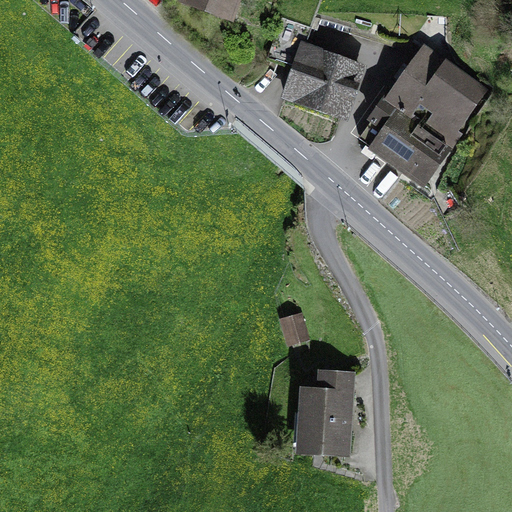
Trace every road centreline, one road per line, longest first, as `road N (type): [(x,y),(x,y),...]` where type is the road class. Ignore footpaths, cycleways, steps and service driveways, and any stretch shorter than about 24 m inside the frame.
road 1 (secondary): [(119,0),(469,301),(511,348)]
road 2 (track): [(326,176),(321,236),(369,327),(377,364),(386,511)]
